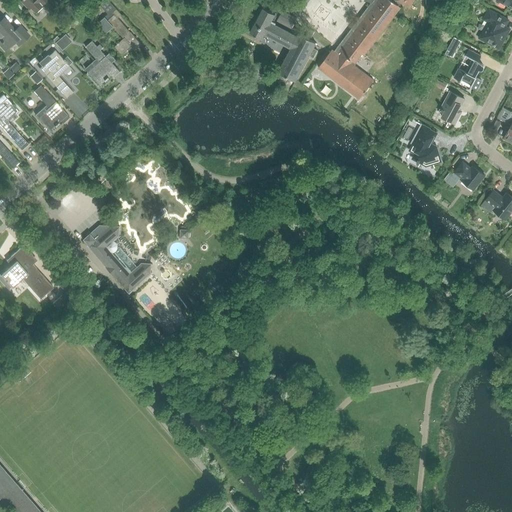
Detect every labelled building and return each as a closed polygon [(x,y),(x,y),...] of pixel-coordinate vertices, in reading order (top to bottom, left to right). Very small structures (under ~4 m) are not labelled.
[(23,0),(21,2),(29,10),(31,8),(36,14),(44,6),(47,9),(56,0),(23,0)] [(106,0),(95,10),(99,15),(104,11),(108,15),(97,24),(106,34),(113,27),(124,39),(115,47),(122,54),(130,46),(135,51),(142,45),(117,18),(121,15),(107,0),(106,0)] [(302,10),(307,2),(304,0),(300,0),(296,6),(302,10)] [(331,50),(318,68),(359,99),(373,80),(354,66),(356,63),(355,62),(361,54),(363,56),(400,7),(398,6),(400,4),(409,8),(413,0),(365,0),(371,3),(334,52),(331,50)] [(511,0),(498,0),(497,2),(509,8),(510,6),(511,7),(511,0)] [(80,12),(69,2),(62,9),(72,20),(80,12)] [(278,73),(295,82),(309,57),(313,59),(317,51),(313,49),(315,43),(299,35),(297,37),(289,33),(275,26),(270,23),(275,15),(262,8),(249,33),(261,40),(264,35),(290,49),(278,73)] [(490,11),(485,21),(489,23),(481,38),(489,42),(488,43),(500,50),(504,41),(502,40),(508,30),(503,28),(507,21),(490,11)] [(275,26),(289,33),(296,20),(282,12),(275,26)] [(3,19),(0,21),(0,45),(4,51),(14,42),(18,45),(28,36),(20,26),(14,31),(3,19)] [(62,36),(55,43),(62,50),(69,44),(62,36)] [(453,37),(449,46),(456,49),(460,41),(453,37)] [(92,41),(85,47),(96,59),(85,69),(88,72),(100,86),(111,76),(113,78),(120,72),(117,70),(118,69),(112,63),(115,60),(109,54),(106,57),(92,41)] [(39,68),(45,76),(66,99),(72,93),(58,77),(69,67),(54,50),(39,64),(41,66),(39,68)] [(471,88),(477,91),(482,82),(476,79),(480,72),(481,72),(482,72),(483,70),(483,69),(484,68),(484,67),(483,66),(478,64),(482,58),(469,51),(466,57),(473,61),(466,74),(459,70),(454,79),(461,83),(463,81),(472,86),(471,88)] [(35,57),(28,63),(31,65),(37,59),(35,57)] [(17,63),(10,69),(14,74),(21,67),(17,63)] [(8,68),(3,72),(9,78),(14,74),(10,69),(8,68)] [(35,73),(30,78),(36,84),(41,80),(35,73)] [(437,86),(440,81),(433,77),(430,82),(437,86)] [(40,86),(33,92),(45,105),(35,115),(37,118),(49,131),(60,122),(62,124),(69,118),(40,86)] [(465,101),(451,94),(446,101),(447,102),(442,112),(445,114),(442,118),(456,125),(462,113),(460,112),(465,101)] [(0,103),(0,104),(0,127),(21,151),(24,148),(28,145),(24,141),(7,122),(18,112),(6,99),(3,95),(0,97),(0,103)] [(422,126),(412,145),(414,145),(410,152),(416,155),(413,160),(425,167),(431,165),(434,166),(441,164),(437,149),(432,146),(437,135),(431,132),(431,131),(422,126)] [(18,163),(0,142),(0,156),(12,169),(18,163)] [(464,180),(462,182),(474,192),(486,178),(474,168),(472,171),(463,164),(456,174),(464,180)] [(450,172),(445,178),(450,182),(455,175),(450,172)] [(511,214),(511,198),(507,195),(503,199),(494,192),(482,206),(492,214),(494,211),(507,221),(511,214)] [(113,277),(126,291),(129,294),(152,274),(152,264),(142,264),(129,275),(105,248),(118,236),(119,227),(100,225),(83,240),(88,245),(86,247),(108,271),(113,277)] [(0,275),(0,280),(9,290),(22,280),(24,283),(40,300),(53,288),(32,265),(35,263),(31,258),(32,257),(24,248),(23,246),(6,261),(11,266),(0,275)] [(75,292),(57,307),(61,312),(79,296),(75,292)] [(0,499),(11,511),(40,511),(0,465),(0,499)]
